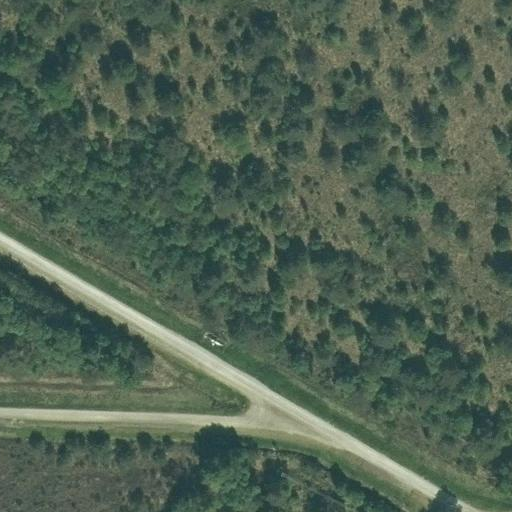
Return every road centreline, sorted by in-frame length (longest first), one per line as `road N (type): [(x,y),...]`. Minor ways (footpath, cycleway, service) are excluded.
road 1 (track): [(0,231),(472,511)]
road 2 (track): [(318,423),(0,416)]
